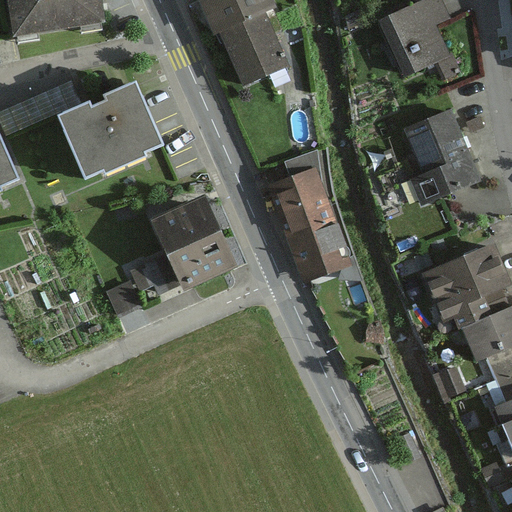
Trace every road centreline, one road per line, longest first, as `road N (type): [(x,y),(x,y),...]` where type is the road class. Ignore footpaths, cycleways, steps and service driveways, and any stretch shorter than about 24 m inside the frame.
road 1 (residential): [(0,344),(14,366),(39,378),(66,377),(285,279)]
road 2 (tertiary): [(179,43),(285,279)]
road 3 (tertiary): [(285,279),(396,511)]
road 4 (residential): [(179,43),(0,79)]
road 5 (residential): [(511,153),(487,0)]
